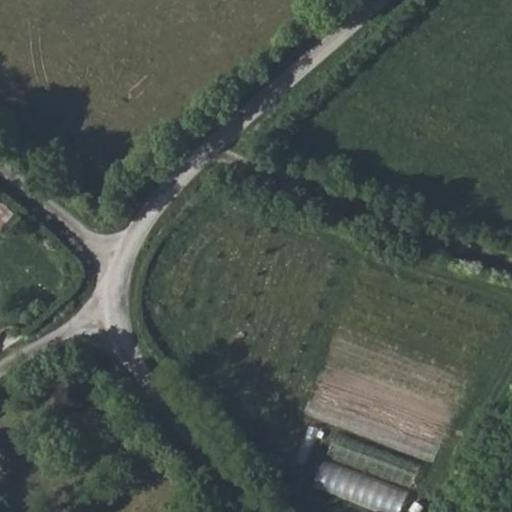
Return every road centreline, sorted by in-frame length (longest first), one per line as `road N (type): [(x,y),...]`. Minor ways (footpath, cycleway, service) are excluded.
road 1 (unclassified): [(378,0),(205,159),(113,264)]
road 2 (track): [(205,159),(511,261)]
road 3 (unclassified): [(253,511),(114,341),(95,305)]
road 4 (unclassified): [(113,264),(0,169)]
